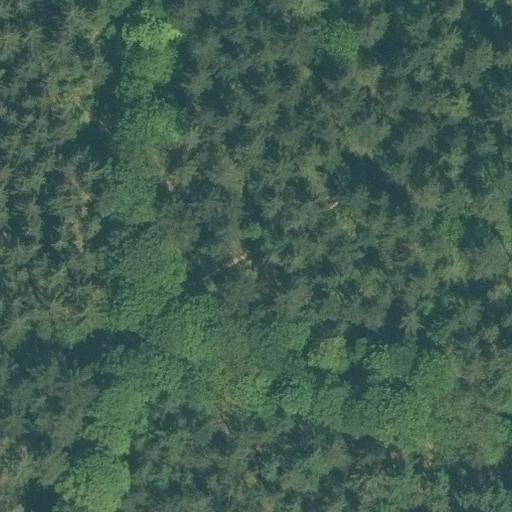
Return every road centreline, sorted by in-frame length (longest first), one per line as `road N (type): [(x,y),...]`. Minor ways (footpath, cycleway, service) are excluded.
road 1 (track): [(511,418),(114,342)]
road 2 (track): [(114,342),(125,0)]
road 3 (track): [(69,511),(114,342)]
